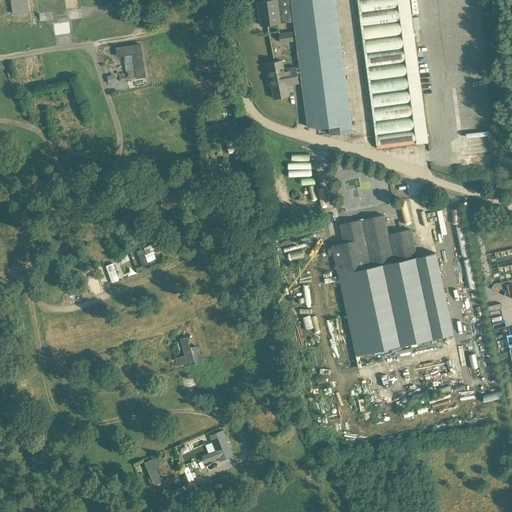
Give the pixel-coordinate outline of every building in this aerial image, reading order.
[(11,0),(14,14),(29,12),(27,0),(11,0)] [(261,25),(294,21),(291,0),(268,0),(258,1),(261,25)] [(300,68),(302,78),(308,127),(316,126),(316,128),(330,126),(331,135),(352,132),(350,121),(334,0),(291,0),(294,21),(300,68)] [(358,0),(376,138),(378,148),(428,142),(409,0),(358,0)] [(279,33),(280,43),(294,41),(292,31),(279,33)] [(117,45),(118,56),(135,53),(138,76),(147,74),(142,42),(117,45)] [(213,46),(204,48),(205,55),(207,55),(209,67),(223,64),(220,48),(214,50),(213,46)] [(177,51),(154,58),(157,69),(150,71),(152,79),(183,71),(177,51)] [(29,61),(14,64),(19,89),(28,87),(25,76),(32,74),(29,61)] [(298,78),(302,78),(300,68),(296,69),(296,68),(284,70),(283,61),(276,62),(266,64),(269,80),(271,80),(275,99),(289,96),(287,85),(299,83),(298,78)] [(115,82),(113,75),(107,76),(109,84),(115,82)] [(44,90),(44,108),(59,108),(59,90),(44,90)] [(43,104),(43,91),(28,92),(29,104),(43,104)] [(231,98),(211,102),(212,108),(232,104),(231,98)] [(206,115),(207,121),(226,118),(225,112),(206,115)] [(237,132),(225,135),(229,153),(241,151),(237,132)] [(211,142),(202,144),(203,151),(213,149),(211,142)] [(489,152),(467,152),(467,154),(468,155),(468,160),(489,160),(489,152)] [(208,154),(198,156),(199,162),(201,161),(206,181),(208,181),(218,178),(213,158),(209,159),(208,154)] [(13,179),(4,197),(17,204),(27,186),(13,179)] [(285,187),(278,189),(284,212),(291,211),(285,187)] [(47,188),(28,208),(39,219),(58,199),(47,188)] [(214,208),(200,232),(213,240),(228,216),(214,208)] [(171,211),(171,239),(186,239),(186,211),(171,211)] [(332,245),(334,255),(356,355),(454,334),(436,253),(417,257),(411,229),(388,234),(384,215),(364,219),(365,220),(360,221),(360,220),(340,224),(344,243),(332,245)] [(157,217),(141,218),(144,246),(160,244),(157,217)] [(66,223),(40,233),(45,248),(71,238),(66,223)] [(101,225),(86,229),(93,256),(108,252),(101,225)] [(128,225),(113,229),(120,256),(136,252),(128,225)] [(281,240),(286,261),(300,258),(298,249),(308,247),(306,234),(281,240)] [(226,244),(205,262),(215,274),(236,256),(226,244)] [(511,248),(488,254),(491,264),(495,284),(511,280),(511,248)] [(67,257),(59,270),(77,281),(85,268),(67,257)] [(34,258),(21,267),(32,284),(45,276),(34,258)] [(113,263),(106,265),(112,282),(119,279),(113,263)] [(0,272),(0,293),(13,294),(13,273),(0,272)] [(240,276),(217,284),(222,298),(225,298),(245,291),(240,276)] [(56,281),(48,294),(66,305),(74,291),(56,281)] [(38,301),(29,313),(45,326),(54,314),(38,301)] [(170,305),(152,316),(160,329),(178,318),(170,305)] [(223,308),(223,324),(247,324),(247,308),(223,308)] [(308,327),(317,327),(316,314),(308,315),(308,327)] [(141,320),(129,329),(141,346),(153,337),(141,320)] [(92,321),(81,332),(96,346),(106,335),(92,321)] [(187,323),(170,336),(179,348),(196,336),(187,323)] [(73,332),(57,345),(67,357),(83,344),(73,332)] [(226,336),(214,345),(226,361),(238,353),(226,336)] [(118,339),(107,350),(122,364),(133,353),(118,339)] [(202,346),(186,358),(195,370),(211,358),(202,346)] [(90,353),(74,373),(86,383),(102,363),(90,353)] [(215,367),(195,380),(204,393),(224,380),(215,367)] [(16,368),(0,375),(0,392),(0,393),(23,382),(16,368)] [(112,370),(95,389),(107,400),(124,381),(112,370)] [(60,402),(68,400),(62,378),(54,380),(60,402)] [(499,389),(481,395),(483,402),(501,396),(499,389)] [(25,392),(8,411),(20,422),(37,403),(25,392)] [(136,395),(115,406),(122,420),(143,409),(136,395)] [(215,402),(209,416),(229,423),(234,409),(215,402)] [(137,424),(123,431),(135,455),(149,447),(137,424)] [(57,428),(44,451),(58,459),(71,436),(57,428)] [(201,429),(187,436),(196,455),(210,448),(201,429)] [(178,444),(155,457),(163,471),(186,458),(178,444)] [(98,451),(75,456),(79,471),(102,466),(98,451)] [(151,459),(144,462),(155,486),(162,482),(151,459)] [(105,474),(87,477),(89,492),(107,489),(105,474)] [(22,479),(19,505),(35,507),(38,481),(22,479)] [(189,489),(182,492),(192,511),(197,511),(200,511),(189,489)] [(192,511),(182,492),(176,496),(184,511),(192,511)]
